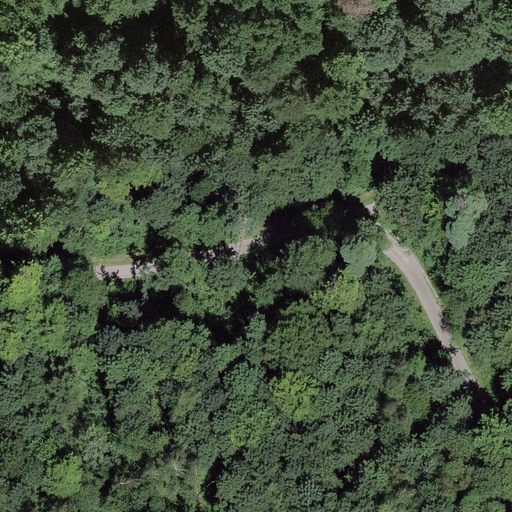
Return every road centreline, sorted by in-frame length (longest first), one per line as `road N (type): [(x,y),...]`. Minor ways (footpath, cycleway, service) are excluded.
road 1 (track): [(371,217),(141,269),(0,277)]
road 2 (track): [(511,462),(454,348),(371,217)]
